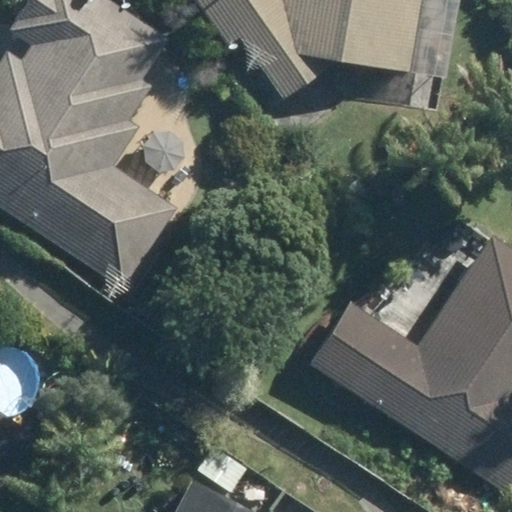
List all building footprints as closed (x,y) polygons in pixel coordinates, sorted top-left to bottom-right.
[(2,47),(0,50),(0,210),(116,286),(168,206),(104,163),(149,94),(134,84),(162,40),(100,0),(18,0),(0,28),(10,36),(2,47)] [(188,0),(215,37),(221,32),(274,105),(308,80),(305,61),(403,72),(407,6),(411,0),(188,0)] [(342,311),(311,365),(511,478),(511,264),(479,246),(418,353),(342,311)] [(0,477),(25,442),(0,424),(0,477)] [(238,511),(194,483),(175,511),(238,511)]
